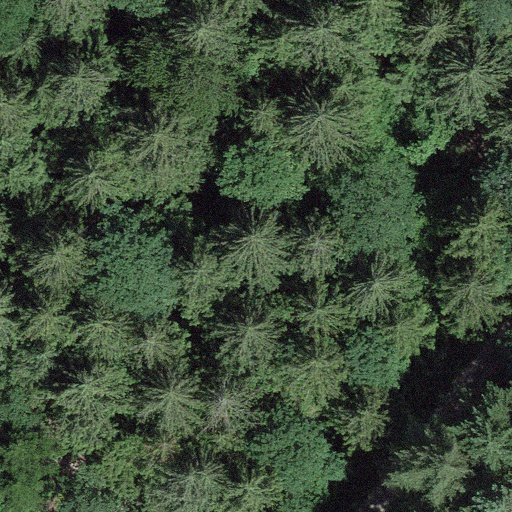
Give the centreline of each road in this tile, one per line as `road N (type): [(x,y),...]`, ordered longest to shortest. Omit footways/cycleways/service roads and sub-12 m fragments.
road 1 (track): [(360,511),(511,316)]
road 2 (track): [(128,511),(0,413)]
